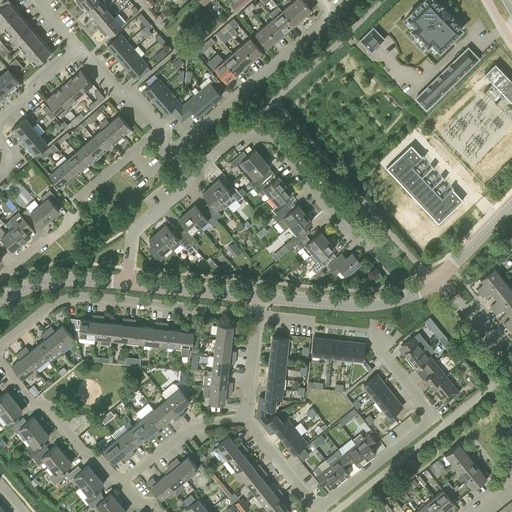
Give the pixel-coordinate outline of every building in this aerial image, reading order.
[(80,0),(78,2),(85,11),(98,0),(80,0)] [(99,0),(98,0),(85,11),(92,20),(106,8),(99,0)] [(303,0),(293,0),(290,3),(302,16),(307,13),(308,15),(313,11),(303,0)] [(441,5),(440,6),(434,0),(422,0),(407,15),(406,15),(407,16),(415,24),(411,27),(410,28),(411,29),(411,28),(426,44),(427,45),(428,44),(431,41),(438,49),(439,50),(440,49),(461,29),(462,28),(461,27),(461,28),(450,16),(451,16),(452,15),(451,14),(451,15),(442,6),(442,5),(441,5)] [(0,22),(15,10),(8,1),(0,8),(0,22)] [(252,2),(247,6),(251,10),(256,6),(252,2)] [(239,8),(234,3),(231,6),(235,11),(239,8)] [(290,3),(282,10),(295,26),(299,23),(297,21),(302,16),(290,3)] [(251,10),(247,6),(243,9),(247,14),(251,10)] [(106,8),(92,20),(100,28),(114,17),(106,8)] [(22,18),(15,10),(0,22),(0,24),(6,32),(22,18)] [(282,10),(273,18),(285,31),(290,27),(291,29),(295,26),(282,10)] [(160,20),(165,15),(162,12),(157,16),(160,20)] [(114,17),(100,28),(108,37),(121,26),(114,17)] [(22,18),(6,32),(13,40),(29,26),(22,18)] [(217,18),(213,21),(218,26),(222,23),(217,18)] [(228,22),(224,26),(228,30),(232,27),(234,29),(239,25),(233,18),(228,22)] [(285,31),(273,18),(264,25),(278,41),(281,38),(279,36),(285,31)] [(278,41),(264,25),(255,33),(267,47),(272,42),(274,44),(278,41)] [(36,35),(29,26),(13,40),(20,48),(36,35)] [(224,26),(220,29),(223,34),(228,30),(224,26)] [(371,52),(384,39),(373,28),(361,40),(371,52)] [(114,53),(127,41),(120,34),(107,45),(114,53)] [(36,35),(20,48),(27,56),(43,43),(36,35)] [(258,58),(256,56),(262,52),(250,38),(241,45),(254,61),(258,58)] [(211,45),(207,40),(202,44),(198,48),(201,52),(211,45)] [(134,49),(127,41),(114,53),(120,61),(134,49)] [(50,51),(43,43),(27,56),(34,65),(50,51)] [(254,61),(241,45),(232,53),(244,66),(249,62),(251,64),(254,61)] [(10,51),(5,47),(0,51),(0,53),(3,57),(10,51)] [(415,98),(426,108),(478,58),(468,47),(415,98)] [(140,57),(134,49),(120,61),(127,68),(140,57)] [(232,53),(223,60),(237,76),(240,73),(239,71),(244,66),(232,53)] [(223,60),(223,61),(216,54),(207,62),(213,70),(215,68),(226,81),(232,77),(233,79),(237,76),(223,60)] [(147,65),(140,57),(127,68),(133,76),(147,65)] [(13,68),(20,63),(15,58),(9,64),(13,68)] [(177,68),(183,62),(179,58),(173,63),(177,68)] [(20,63),(13,68),(17,73),(24,68),(20,63)] [(511,82),(494,64),(484,74),(493,84),(511,102),(511,82)] [(8,68),(0,75),(0,76),(11,90),(20,82),(8,68)] [(72,77),(83,91),(92,83),(81,70),(72,77)] [(0,76),(0,94),(2,97),(11,90),(0,76)] [(72,77),(63,85),(75,98),(83,91),(72,77)] [(152,97),(165,86),(158,78),(145,89),(152,97)] [(202,88),(213,102),(221,95),(210,81),(202,88)] [(63,85),(55,92),(66,105),(75,98),(63,85)] [(165,86),(152,97),(158,105),(172,94),(165,86)] [(202,88),(194,95),(205,108),(213,102),(202,88)] [(66,105),(55,92),(46,100),(57,113),(66,105)] [(182,105),(172,94),(158,105),(165,113),(170,109),(173,113),(182,105)] [(205,108),(194,95),(182,105),(185,110),(189,114),(193,110),(198,115),(205,108)] [(182,105),(173,113),(177,117),(185,110),(182,105)] [(185,110),(177,117),(180,122),(189,114),(185,110)] [(119,114),(110,122),(122,135),(130,128),(119,114)] [(19,138),(32,126),(25,117),(11,129),(19,138)] [(110,122),(109,123),(105,118),(98,125),(102,129),(113,143),(122,135),(110,122)] [(32,126),(19,138),(26,147),(40,135),(33,127),(32,126)] [(113,143),(102,129),(93,137),(104,150),(113,143)] [(40,135),(26,147),(33,155),(47,144),(40,135)] [(104,150),(93,137),(84,144),(95,158),(104,150)] [(53,143),(45,151),(48,154),(52,150),(54,153),(58,149),(53,143)] [(84,144),(75,152),(87,165),(95,158),(84,144)] [(453,189),(441,200),(430,189),(420,178),(410,167),(422,156),(411,144),(386,167),(438,223),(463,200),(453,189)] [(254,148),(245,157),(240,152),(230,161),(235,167),(237,165),(243,172),(261,156),(254,148)] [(87,165),(75,152),(67,159),(78,172),(87,165)] [(78,172),(67,159),(64,156),(55,163),(58,166),(70,180),(78,172)] [(261,156),(243,172),(250,180),(248,182),(252,187),(263,178),(259,173),(269,165),(261,156)] [(70,180),(58,166),(49,174),(61,187),(70,180)] [(265,176),(263,178),(252,187),(257,192),(259,190),(263,195),(266,193),(269,196),(284,183),(277,175),(270,181),(265,176)] [(218,178),(210,185),(223,200),(228,206),(236,199),(237,200),(242,195),(233,185),(228,189),(218,178)] [(284,183),(269,196),(276,204),(271,208),(275,214),(283,208),(286,205),(284,203),(289,199),(286,196),(291,191),(284,183)] [(223,200),(210,185),(201,192),(211,204),(206,208),(209,211),(210,211),(216,218),(221,214),(217,210),(221,207),(218,204),(223,200)] [(39,205),(50,218),(59,211),(53,203),(57,199),(49,189),(41,197),(44,201),(39,205)] [(194,203),(186,211),(199,226),(207,219),(213,225),(218,221),(216,218),(210,211),(209,211),(205,215),(194,203)] [(283,208),(275,214),(272,216),(284,230),(304,212),(297,204),(287,213),(283,208)] [(39,205),(30,212),(27,208),(22,213),(30,222),(35,218),(41,226),(50,218),(39,205)] [(24,228),(28,224),(18,211),(9,219),(10,219),(5,223),(10,229),(21,243),(30,235),(24,228)] [(199,226),(186,211),(177,218),(185,227),(180,231),(189,241),(191,244),(196,240),(190,233),(199,226)] [(311,220),(304,212),(284,230),(284,231),(289,226),(295,233),(284,243),(288,249),(295,243),(305,234),(308,232),(303,227),(311,220)] [(175,235),(165,223),(165,224),(166,225),(159,232),(157,230),(157,231),(158,233),(169,246),(172,249),(181,242),(184,245),(189,241),(180,231),(175,235)] [(10,229),(6,233),(0,227),(0,245),(1,247),(6,243),(12,250),(21,243),(10,229)] [(305,234),(295,243),(300,249),(302,247),(308,255),(327,239),(319,230),(310,239),(305,234)] [(169,246),(158,233),(150,239),(149,238),(148,238),(159,250),(154,254),(158,259),(163,254),(161,253),(169,246)] [(327,239),(308,255),(309,255),(312,253),(319,260),(312,266),(316,271),(328,260),(324,256),(334,247),(327,239)] [(241,252),(235,245),(233,246),(231,245),(227,249),(234,257),(241,252)] [(345,274),(360,262),(351,252),(345,257),(341,252),(328,264),(335,272),(340,268),(345,274)] [(219,268),(212,259),(212,260),(209,257),(206,260),(208,263),(215,272),(219,268)] [(321,267),(313,273),(318,279),(325,272),(321,267)] [(480,278),(484,284),(476,289),(480,293),(501,276),(494,267),(480,278)] [(508,285),(501,276),(480,293),(483,297),(490,291),(494,296),(508,285)] [(494,296),(497,301),(490,306),(493,310),(511,294),(511,290),(508,285),(494,296)] [(511,308),(511,294),(493,310),(496,314),(503,308),(507,313),(511,308)] [(90,314),(90,320),(80,319),(78,335),(95,337),(97,315),(90,314)] [(104,316),(97,315),(95,337),(103,338),(103,344),(110,344),(111,339),(113,323),(103,322),(104,316)] [(424,321),(428,325),(433,321),(430,317),(424,321)] [(122,324),(113,323),(111,339),(127,341),(129,319),(123,318),(122,324)] [(136,319),(129,319),(127,341),(143,343),(145,326),(135,325),(136,319)] [(145,326),(143,343),(152,344),(151,349),(158,350),(159,344),(161,322),(155,321),(154,327),(145,326)] [(168,323),(161,322),(159,344),(175,346),(177,330),(167,329),(168,323)] [(217,324),(215,339),(231,341),(232,332),(238,333),(239,326),(217,324)] [(63,325),(55,331),(51,326),(46,330),(63,351),(64,353),(77,343),(63,325)] [(186,331),(177,330),(175,346),(182,347),(182,352),(184,355),(191,355),(194,326),(187,325),(186,331)] [(37,345),(47,358),(50,361),(63,351),(46,330),(41,334),(45,339),(37,345)] [(420,331),(414,336),(404,343),(408,349),(404,352),(410,361),(430,345),(420,331)] [(272,336),(271,347),(287,348),(288,338),(272,336)] [(322,355),(323,339),(313,337),(311,354),(322,355)] [(231,341),(215,339),(214,355),(235,357),(236,351),(230,350),(231,341)] [(334,340),(323,339),(322,355),(332,356),(334,340)] [(334,340),(332,356),(342,357),(344,341),(334,340)] [(354,342),(344,341),(342,357),(352,358),(354,342)] [(364,343),(354,342),(352,358),(363,359),(364,343)] [(26,346),(21,351),(35,368),(47,358),(37,345),(30,351),(26,346)] [(430,345),(410,361),(417,369),(421,365),(425,370),(435,362),(429,354),(434,350),(430,345)] [(287,348),(271,347),(270,357),(286,358),(287,348)] [(16,355),(19,359),(12,366),(22,378),(26,375),(28,379),(38,371),(35,368),(21,351),(16,355)] [(198,367),(199,352),(192,351),(191,366),(198,367)] [(214,355),(212,370),(227,372),(228,363),(234,364),(235,357),(214,355)] [(141,358),(125,357),(125,363),(140,365),(141,358)] [(270,357),(269,367),(285,368),(286,358),(270,357)] [(435,362),(425,370),(429,375),(424,379),(431,387),(446,375),(435,362)] [(269,367),(268,377),(284,379),(285,368),(269,367)] [(188,376),(189,370),(180,369),(180,376),(179,381),(187,382),(188,376)] [(212,370),(212,371),(207,370),(207,375),(204,374),(203,385),(210,386),(232,388),(232,382),(226,381),(227,372),(212,370)] [(370,393),(383,382),(376,374),(364,384),(370,393)] [(473,374),(469,378),(475,386),(480,382),(473,374)] [(446,375),(431,387),(445,404),(459,392),(446,375)] [(268,377),(266,387),(283,389),(284,379),(268,377)] [(383,382),(370,393),(376,401),(389,390),(383,382)] [(166,399),(180,416),(185,412),(182,408),(189,401),(175,383),(173,383),(163,392),(162,394),(166,399)] [(28,388),(34,396),(39,392),(33,384),(28,388)] [(210,386),(208,402),(224,404),(225,394),(231,395),(232,388),(210,386)] [(266,387),(265,397),(275,399),(281,399),(283,389),(266,387)] [(389,390),(376,401),(383,408),(396,398),(389,390)] [(0,395),(0,412),(3,410),(15,401),(7,391),(0,396),(0,395)] [(275,399),(265,397),(259,396),(258,407),(264,408),(274,409),(275,399)] [(402,406),(396,398),(383,408),(389,417),(402,406)] [(166,399),(154,409),(164,422),(171,416),(175,420),(180,416),(166,399)] [(22,411),(15,401),(3,410),(0,412),(0,421),(7,430),(11,427),(19,420),(16,416),(22,411)] [(154,409),(153,409),(149,404),(141,411),(145,416),(141,419),(155,437),(160,433),(156,428),(164,422),(154,409)] [(264,408),(258,407),(257,417),(263,425),(268,421),(263,415),(264,408)] [(141,419),(133,426),(130,423),(131,418),(127,413),(120,419),(128,429),(139,442),(146,436),(150,441),(155,437),(141,419)] [(101,419),(104,423),(109,419),(105,415),(101,419)] [(276,415),(268,421),(263,425),(270,433),(275,429),(282,423),(276,415)] [(19,420),(11,427),(22,441),(26,438),(41,426),(33,416),(27,421),(23,417),(19,420)] [(287,419),(282,423),(275,429),(281,438),(294,427),(287,419)] [(49,435),(41,426),(26,438),(31,444),(27,447),(33,455),(46,445),(42,441),(49,435)] [(300,435),(294,427),(281,438),(287,445),(300,435)] [(128,429),(116,439),(130,457),(135,453),(131,448),(139,442),(128,429)] [(369,434),(364,437),(360,433),(352,440),(355,444),(367,459),(375,452),(372,447),(377,443),(369,434)] [(300,435),(287,445),(294,453),(306,443),(300,435)] [(216,446),(217,447),(212,451),(221,462),(226,458),(243,445),(239,440),(235,444),(229,436),(216,446)] [(130,457),(116,439),(103,450),(113,463),(121,456),(125,461),(130,457)] [(461,440),(458,443),(444,454),(451,463),(465,452),(461,446),(464,444),(461,440)] [(46,445),(33,455),(32,456),(39,464),(44,460),(49,466),(64,454),(56,444),(50,449),(46,445)] [(355,444),(342,454),(350,464),(355,461),(359,465),(367,459),(355,444)] [(247,450),(243,445),(226,458),(236,470),(248,461),(243,453),(247,450)] [(350,464),(342,454),(337,448),(325,458),(325,459),(341,479),(349,473),(345,468),(350,464)] [(307,456),(302,449),(296,454),(301,461),(307,456)] [(470,457),(465,452),(451,463),(458,472),(475,458),(473,455),(470,457)] [(49,466),(53,472),(48,476),(55,484),(57,482),(66,475),(68,473),(65,469),(71,463),(64,454),(49,466)] [(205,458),(202,454),(197,458),(200,462),(205,458)] [(177,458),(172,462),(185,479),(198,469),(188,456),(180,462),(177,458)] [(475,458),(458,472),(465,480),(479,469),(475,464),(478,461),(475,458)] [(333,486),(341,479),(325,459),(313,469),(317,475),(316,475),(324,485),(329,481),(333,486)] [(248,461),(236,470),(246,483),(263,469),(259,464),(254,468),(248,461)] [(170,470),(163,476),(173,488),(178,494),(185,488),(181,482),(185,479),(172,462),(167,466),(170,470)] [(78,465),(68,473),(66,475),(70,480),(73,477),(81,486),(96,474),(88,465),(81,470),(78,465)] [(263,469),(246,483),(256,495),(268,485),(262,478),(267,474),(263,469)] [(479,469),(465,480),(472,489),(489,475),(486,472),(483,474),(479,469)] [(96,474),(81,486),(85,492),(82,495),(88,504),(98,495),(101,494),(97,489),(103,484),(96,474)] [(163,476),(156,482),(152,477),(147,482),(161,498),(173,488),(163,476)] [(414,479),(409,483),(412,487),(417,483),(414,479)] [(451,485),(447,481),(443,485),(446,489),(451,485)] [(412,489),(408,484),(403,488),(408,493),(412,489)] [(268,485),(256,495),(265,507),(282,493),(278,488),(274,492),(268,485)] [(433,496),(445,510),(450,506),(452,509),(456,506),(442,489),(433,496)] [(102,500),(98,495),(88,504),(92,508),(93,508),(95,511),(105,511),(118,502),(110,493),(102,500)] [(282,493),(265,507),(269,511),(284,511),(288,510),(282,502),(286,498),(282,493)] [(433,496),(425,503),(432,511),(442,511),(445,510),(433,496)] [(206,511),(207,511),(197,499),(185,508),(188,511),(206,511)] [(239,508),(246,502),(243,499),(236,505),(239,508)] [(118,502),(105,511),(125,511),(126,511),(118,502)] [(245,511),(251,508),(246,502),(239,508),(241,511),(245,511)] [(432,511),(425,503),(417,509),(418,511),(432,511)]
